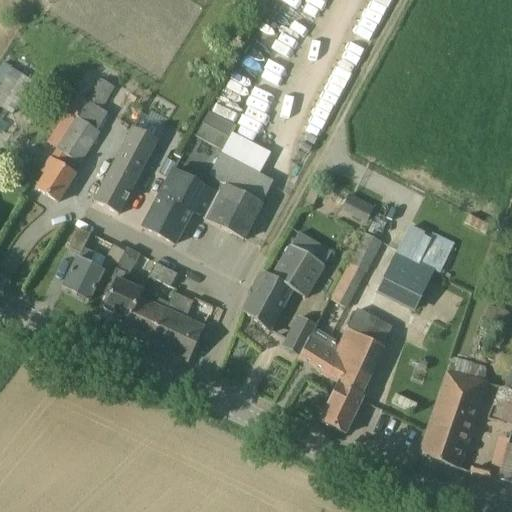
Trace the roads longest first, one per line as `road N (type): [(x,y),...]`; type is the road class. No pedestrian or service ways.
road 1 (tertiary): [(486,511),(394,482),(192,391)]
road 2 (track): [(263,257),(402,0)]
road 3 (tertiary): [(192,391),(0,300)]
road 4 (residential): [(239,296),(85,214)]
